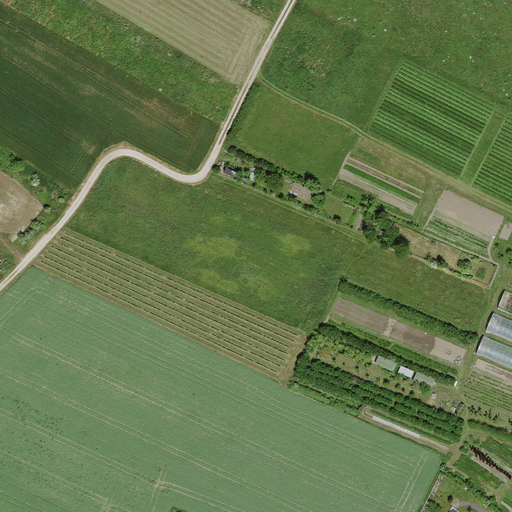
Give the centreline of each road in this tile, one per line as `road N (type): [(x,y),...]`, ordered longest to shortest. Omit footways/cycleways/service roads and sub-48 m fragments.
road 1 (track): [(292,0),(203,174),(179,177),(137,155),(111,156),(0,288)]
road 2 (track): [(129,153),(0,71)]
road 3 (track): [(0,249),(49,180),(83,194)]
